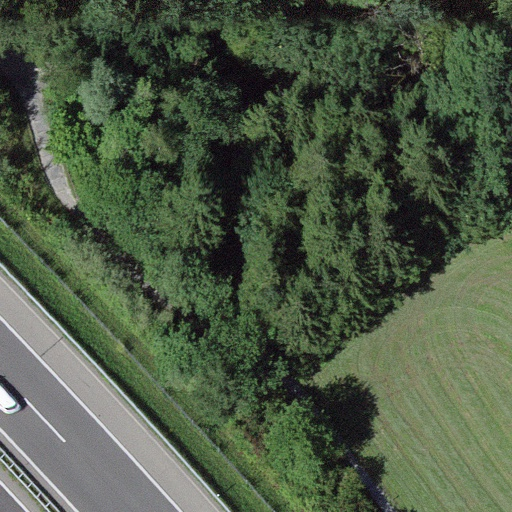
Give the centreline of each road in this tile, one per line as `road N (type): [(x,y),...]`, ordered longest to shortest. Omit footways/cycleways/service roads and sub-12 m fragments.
road 1 (track): [(239,0),(25,78)]
road 2 (motorway): [(131,511),(0,372)]
